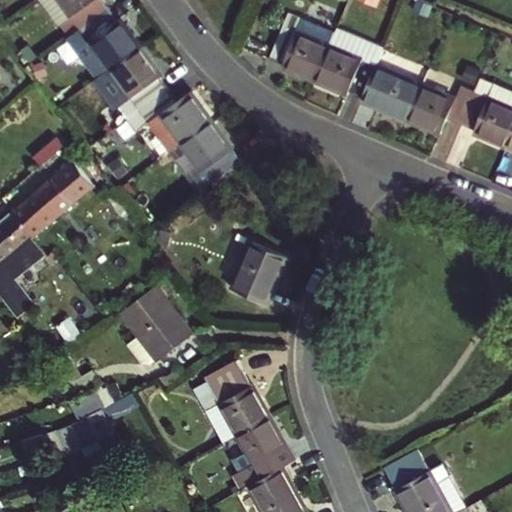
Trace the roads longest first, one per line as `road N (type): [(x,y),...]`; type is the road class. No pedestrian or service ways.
road 1 (residential): [(375,155),(308,338),(309,384),(356,511)]
road 2 (residential): [(166,0),(251,96),(375,155)]
road 3 (residential): [(375,155),(511,212)]
